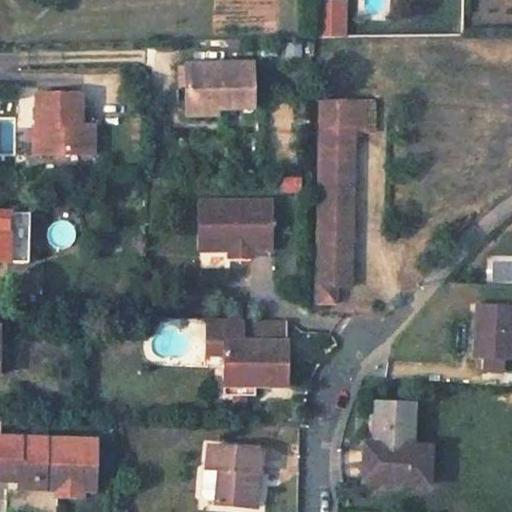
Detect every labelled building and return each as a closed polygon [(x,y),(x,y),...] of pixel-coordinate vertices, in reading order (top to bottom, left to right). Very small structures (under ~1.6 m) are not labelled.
[(329,5),(329,25),(343,25),(343,6),(329,5)] [(249,65),(184,66),(185,115),(217,115),(217,108),(250,107),(249,65)] [(42,128),(42,154),(90,154),(90,126),(79,126),(79,94),(36,94),(36,128),(42,128)] [(313,284),(313,303),(334,304),(335,285),(349,286),(353,133),(354,102),(322,103),(317,284),(313,284)] [(354,102),(353,133),(365,133),(366,102),(354,102)] [(42,154),(42,128),(36,128),(32,128),(32,154),(42,154)] [(271,201),(200,201),(200,250),(229,250),(252,250),(270,250),(271,201)] [(0,262),(26,263),(27,215),(0,214),(0,262)] [(511,305),(475,304),(471,359),(481,360),(480,370),(501,371),(502,361),(511,361),(511,305)] [(224,343),(222,395),(253,396),(253,387),(284,388),(284,344),(279,344),(280,322),(206,321),(206,343),(224,343)] [(372,445),(362,444),(360,481),(424,486),(427,448),(407,447),(402,447),(403,423),(409,423),(410,405),(374,403),(372,445)] [(46,494),(77,495),(78,489),(86,489),(88,456),(79,455),(78,482),(11,479),(13,436),(0,435),(0,484),(47,486),(46,494)] [(11,479),(78,482),(79,455),(88,456),(89,439),(65,438),(39,437),(13,436),(11,479)] [(212,504),(211,511),(249,511),(251,455),(199,453),(198,473),(214,474),(212,504)] [(198,473),(196,473),(195,498),(200,503),(212,504),(214,474),(198,473)]
